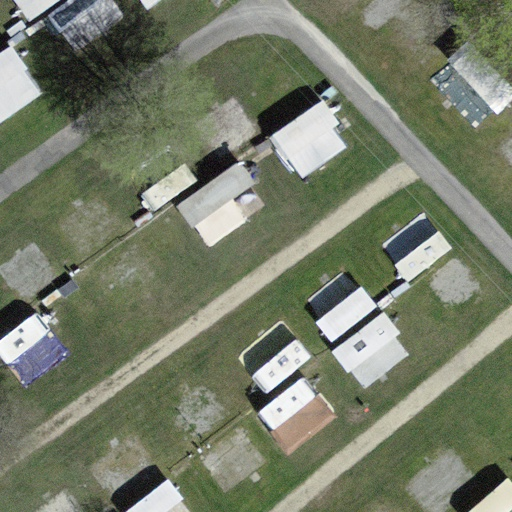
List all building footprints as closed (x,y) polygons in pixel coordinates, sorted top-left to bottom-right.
[(36,0),(47,11),(58,0),(36,0)] [(81,42),(131,6),(126,0),(63,0),(55,7),(81,42)] [(0,50),(0,121),(53,83),(19,37),(0,50)] [(511,77),(475,37),(438,70),(482,119),(511,92),(511,77)] [(315,176),(363,143),(329,94),(280,127),(315,176)] [(511,134),(488,154),(511,182),(511,134)] [(246,153),(188,194),(218,236),(276,195),(246,153)] [(435,198),(382,235),(386,242),(410,275),(463,238),(435,198)] [(51,230),(7,254),(29,295),(73,272),(51,230)] [(360,256),(311,281),(336,329),(385,304),(360,256)] [(2,336),(35,379),(77,347),(44,304),(2,336)] [(396,304),(343,339),(371,382),(424,347),(396,304)] [(276,384),(322,346),(291,308),(245,347),(276,384)] [(301,443),(345,406),(312,367),(268,404),(301,443)] [(251,412),(203,450),(238,493),(286,455),(251,412)] [(146,421),(95,459),(127,502),(178,464),(146,421)] [(455,437),(415,475),(449,511),(490,474),(455,437)] [(476,511),(511,511),(511,473),(472,506),(476,511)] [(198,511),(187,477),(139,491),(145,511),(198,511)] [(410,511),(384,486),(357,511),(410,511)]
